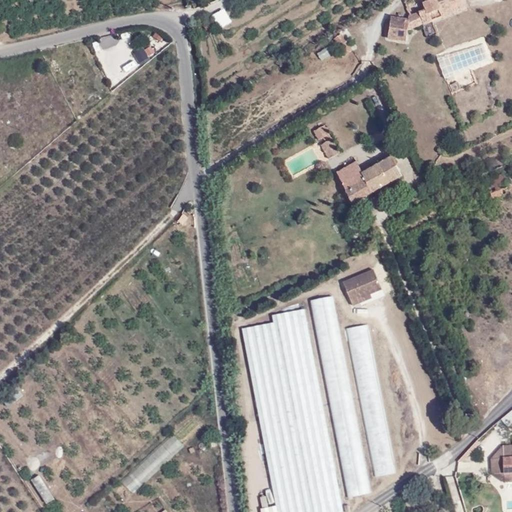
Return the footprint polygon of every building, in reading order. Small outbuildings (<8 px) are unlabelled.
[(407,17),(407,20),(390,20),(388,40),(405,41),(407,31),(464,8),(460,0),(430,0),(425,3),(421,4),(424,11),(407,17)] [(224,7),(211,14),(219,28),(232,20),(224,7)] [(161,41),(164,34),(156,29),(152,37),(161,41)] [(435,53),(444,78),(492,61),(484,36),(435,53)] [(347,47),(343,39),(338,42),(342,50),(347,47)] [(144,48),(148,56),(155,53),(152,45),(144,48)] [(145,50),(134,51),(135,64),(146,63),(145,50)] [(120,81),(111,68),(105,72),(114,85),(120,81)] [(328,158),(338,153),(332,140),(321,146),(328,158)] [(501,155),(498,149),(482,156),(486,163),(501,155)] [(402,176),(392,157),(362,173),(342,184),(352,202),(365,195),(402,176)] [(336,172),(342,184),(362,173),(356,162),(336,172)] [(486,181),(489,188),(505,183),(502,175),(486,181)] [(489,188),(492,197),(508,191),(505,183),(489,188)] [(356,212),(369,205),(365,195),(352,202),(356,212)] [(380,291),(372,273),(344,284),(352,303),(380,291)] [(371,493),(333,298),(312,302),(350,497),(371,493)] [(274,326),(245,331),(279,506),(264,507),(264,511),(343,511),(305,311),(273,317),(274,326)] [(378,476),(395,472),(367,325),(350,328),(378,476)] [(511,444),(503,444),(504,456),(511,456),(511,444)] [(491,459),(491,474),(504,473),(504,458),(491,459)] [(150,476),(143,464),(130,472),(137,484),(150,476)]
